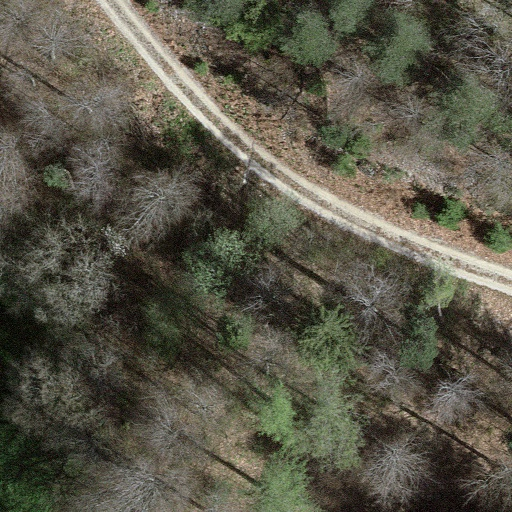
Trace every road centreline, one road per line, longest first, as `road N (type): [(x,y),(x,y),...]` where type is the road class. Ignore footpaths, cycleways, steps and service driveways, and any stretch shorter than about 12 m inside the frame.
road 1 (track): [(100,0),(176,98),(346,224),(511,282)]
road 2 (track): [(324,511),(385,485),(511,495)]
